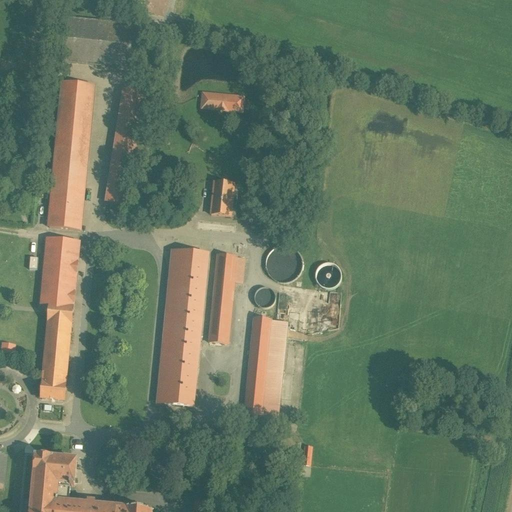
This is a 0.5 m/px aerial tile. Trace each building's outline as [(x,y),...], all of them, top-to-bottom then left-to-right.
[(145,26),(67,19),(63,63),(141,71),(145,26)] [(97,91),(63,89),(52,228),(85,231),(97,91)] [(147,96),(125,92),(107,203),(130,207),(147,96)] [(244,98),(205,95),(203,111),(242,115),(244,98)] [(239,186),(217,184),(214,216),(236,218),(239,186)] [(87,244),(50,241),(43,307),(55,308),(46,401),(71,404),(87,244)] [(302,255),(298,252),(292,249),(286,249),(280,250),(275,254),(271,259),(270,263),(270,269),(271,273),(274,279),(279,283),(282,284),(288,285),(294,284),(299,281),(305,274),(306,267),(305,260),(302,255)] [(247,261),(179,253),(162,406),(200,410),(207,344),(231,346),(237,285),(244,286),(247,261)] [(332,290),(335,288),(338,285),(340,281),(340,277),(339,273),(337,270),(334,267),(329,266),(325,266),(321,268),(318,271),(317,274),(316,278),(316,282),(318,285),(321,288),(324,290),(327,290),(332,290)] [(291,327),(256,323),(245,418),(280,422),(291,327)] [(77,462),(30,458),(25,511),(145,511),(64,505),(66,487),(75,488),(77,462)] [(0,488),(9,489),(11,464),(0,462),(0,488)]
